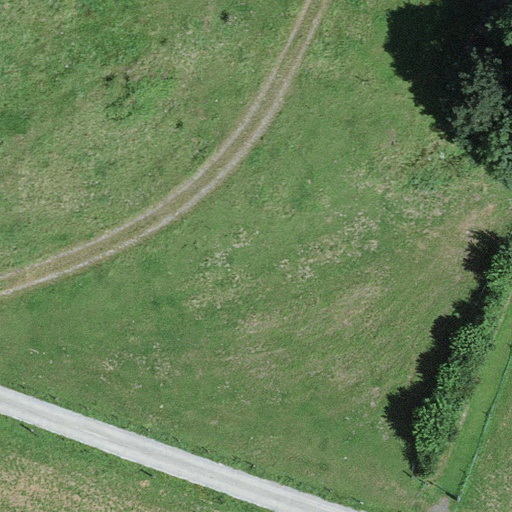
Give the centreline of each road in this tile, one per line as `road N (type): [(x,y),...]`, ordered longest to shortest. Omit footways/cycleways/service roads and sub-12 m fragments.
road 1 (track): [(316,0),(254,124),(192,189),(92,250),(0,285)]
road 2 (track): [(311,511),(0,404)]
